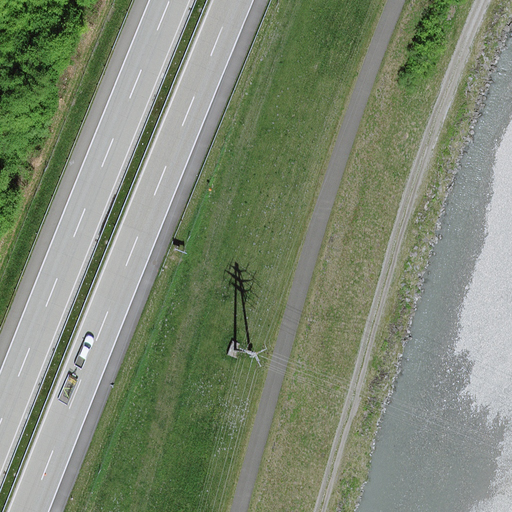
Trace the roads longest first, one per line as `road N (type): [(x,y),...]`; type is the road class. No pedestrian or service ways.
road 1 (motorway): [(31,511),(235,0)]
road 2 (track): [(398,0),(323,208),(238,511)]
road 3 (track): [(480,0),(408,206),(323,511)]
road 4 (motorway): [(171,0),(0,427)]
